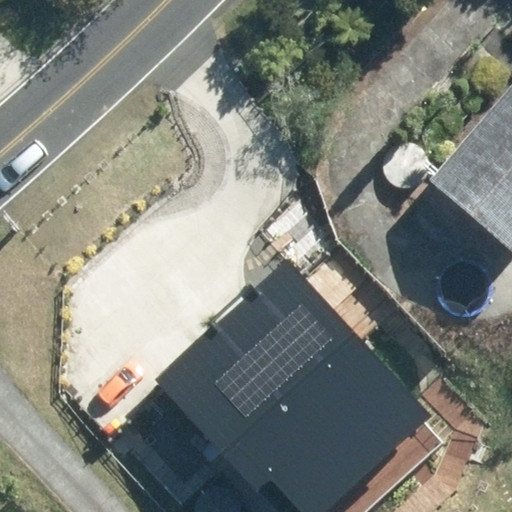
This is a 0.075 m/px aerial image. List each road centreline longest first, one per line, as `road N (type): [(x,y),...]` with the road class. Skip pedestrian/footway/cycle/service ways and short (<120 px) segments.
road 1 (unknown): [(0,198),(220,511)]
road 2 (tertiary): [(0,139),(157,0)]
